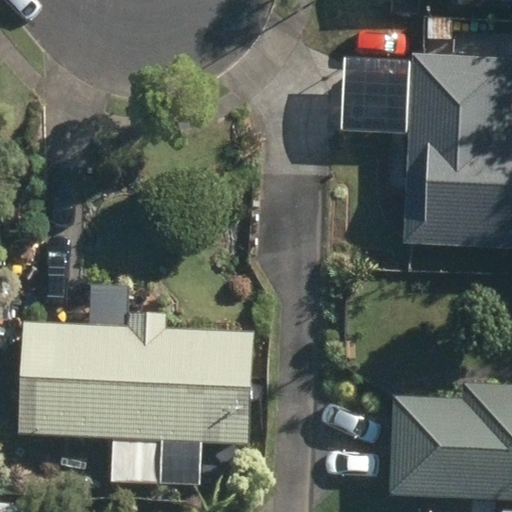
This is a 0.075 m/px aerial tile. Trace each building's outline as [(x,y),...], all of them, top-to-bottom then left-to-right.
[(511,0),(458,0),(458,8),(511,9),(511,0)] [(428,45),(452,45),(453,24),(428,24),(428,45)] [(402,250),(511,255),(511,132),(509,132),(511,64),(511,63),(411,59),(402,250)] [(113,486),(202,491),(204,448),(249,450),(254,339),(165,335),(165,321),(131,319),(131,333),(25,328),(19,439),(115,443),(113,486)] [(387,500),(511,505),(511,391),(463,389),(462,405),(392,402),(387,500)]
